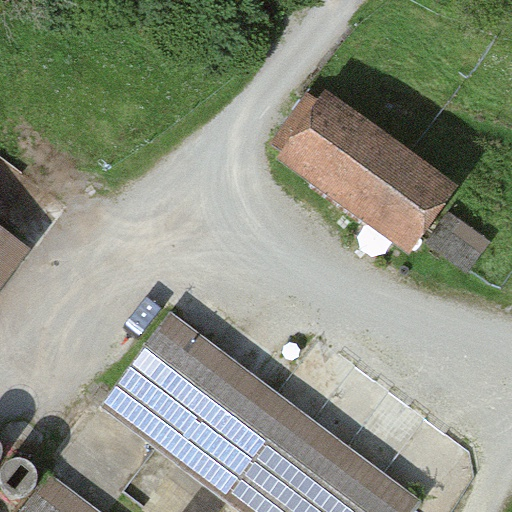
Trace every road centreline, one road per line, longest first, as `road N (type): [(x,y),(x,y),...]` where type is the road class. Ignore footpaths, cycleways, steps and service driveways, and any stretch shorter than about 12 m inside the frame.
road 1 (track): [(332,0),(205,200),(479,365),(511,367)]
road 2 (track): [(205,200),(2,407)]
road 3 (track): [(479,365),(508,455),(470,511)]
